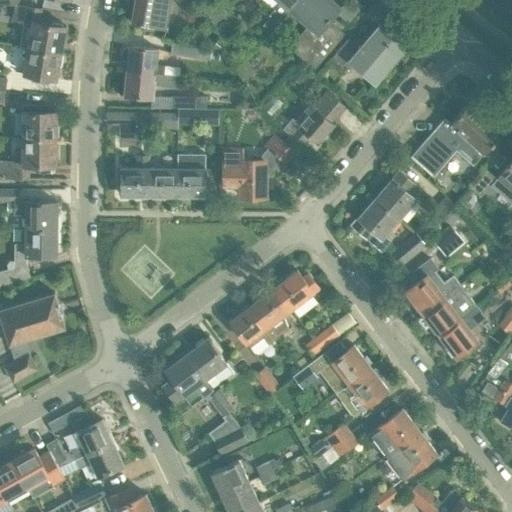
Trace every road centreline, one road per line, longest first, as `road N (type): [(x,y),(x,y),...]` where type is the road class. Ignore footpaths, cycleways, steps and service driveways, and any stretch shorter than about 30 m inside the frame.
road 1 (residential): [(123,361),(87,257),(86,104),(98,0)]
road 2 (residential): [(511,482),(309,220)]
road 3 (residential): [(123,361),(309,220)]
road 4 (residential): [(309,220),(454,42)]
road 5 (residential): [(198,511),(123,361)]
road 6 (residential): [(0,432),(123,361)]
